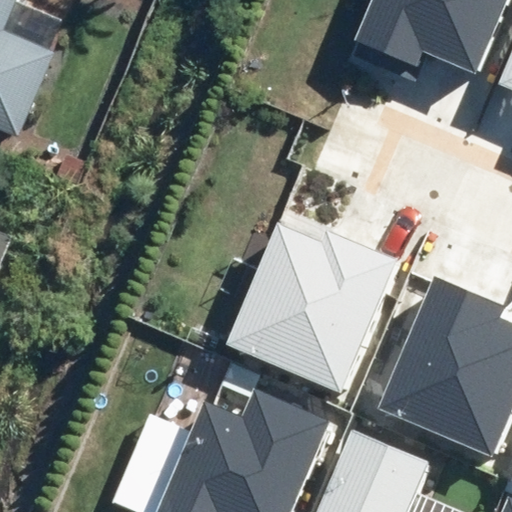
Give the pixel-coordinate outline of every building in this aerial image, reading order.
[(0,0),(0,132),(25,143),(63,56),(12,34),(26,0),(0,0)] [(511,0),(384,0),(365,45),(427,71),(434,55),(487,77),(511,16),(511,0)] [(331,243),(289,225),(237,348),(351,396),(408,262),(336,232),(331,243)] [(0,232),(0,290),(21,241),(0,232)] [(511,319),(511,306),(443,279),(388,411),(501,457),(511,430),(511,323),(511,319)] [(302,511),(341,422),(265,390),(253,419),(215,403),(202,435),(168,511),(302,511)] [(168,511),(202,435),(156,416),(119,503),(140,511),(168,511)] [(439,463),(362,431),(328,511),(419,511),(427,494),(439,463)] [(467,511),(427,494),(419,511),(467,511)]
